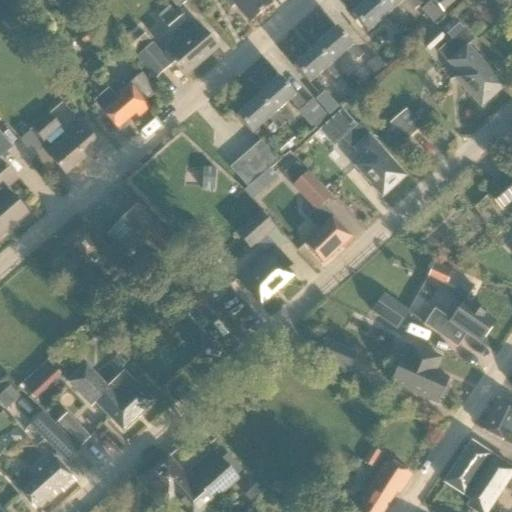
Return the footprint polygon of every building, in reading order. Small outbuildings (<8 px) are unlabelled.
[(187,0),(169,0),(177,8),(187,0)] [(223,0),(231,8),(235,5),(249,22),(272,3),(269,0),(223,0)] [(400,23),(391,12),(389,14),(376,0),(368,0),(351,15),(367,33),(384,18),(393,29),(400,23)] [(376,0),(389,14),(391,12),(404,0),(405,0),(414,10),(421,4),(417,0),(376,0)] [(444,12),(457,0),(433,0),(444,12)] [(157,16),(173,34),(188,21),(177,9),(174,11),(169,5),(157,16)] [(472,20),(470,13),(464,11),(459,16),(460,23),(467,25),(472,20)] [(455,22),(444,32),(451,40),(462,29),(455,22)] [(187,76),(218,49),(196,23),(161,53),(153,43),(135,58),(153,78),(174,60),(187,76)] [(416,40),(425,33),(419,25),(410,33),(416,40)] [(137,27),(122,41),(133,54),(149,41),(137,27)] [(330,65),(332,63),(347,51),(356,61),(363,55),(353,44),(352,46),(337,28),(315,47),(330,65)] [(459,75),(455,79),(481,107),(504,87),(478,59),(479,58),(467,44),(469,42),(472,40),(462,29),(451,40),(437,51),(447,62),(459,75)] [(397,50),(411,45),(406,32),(392,37),(397,50)] [(342,74),(332,63),(330,65),(315,47),(293,66),(309,84),(325,69),(335,80),(342,74)] [(366,65),(374,75),(384,66),(376,57),(366,65)] [(145,102),(157,92),(141,74),(118,94),(121,96),(117,100),(107,89),(93,101),(117,129),(136,114),(138,117),(150,107),(145,102)] [(273,115),(275,113),(289,100),(299,111),(306,105),(296,94),(295,96),(279,78),(258,97),(273,115)] [(315,100),(329,116),(338,108),(325,92),(315,100)] [(284,124),(275,113),(273,115),(258,97),(236,116),(251,134),(268,119),(278,130),(284,124)] [(328,118),(311,100),(306,105),(299,111),(297,112),(311,128),(312,126),(315,129),(328,118)] [(318,131),(333,147),(356,125),(342,109),(318,131)] [(406,110),(389,124),(405,143),(421,128),(406,110)] [(60,127),(49,114),(32,129),(43,142),(60,127)] [(80,124),(47,153),(66,175),(83,159),(87,163),(102,149),(80,124)] [(44,148),(29,132),(21,139),(35,156),(44,148)] [(0,237),(28,214),(6,189),(17,180),(2,162),(0,163),(0,155),(11,146),(0,134),(0,237)] [(275,146),(282,154),(296,142),(290,134),(275,146)] [(364,161),(357,168),(383,198),(405,178),(379,148),(380,148),(370,137),(355,150),(364,161)] [(250,150),(267,170),(278,161),(260,141),(250,150)] [(256,179),(267,170),(250,150),(240,159),(256,179)] [(247,188),(256,179),(240,159),(229,168),(247,188)] [(291,166),(283,174),(293,184),(301,176),(307,171),(297,161),(291,166)] [(301,176),(293,184),(291,186),(314,210),(311,212),(306,218),(319,231),(317,233),(305,244),(324,263),(342,246),(344,249),(353,241),(332,218),(319,205),(322,202),(330,195),(307,171),(301,176)] [(501,212),(511,201),(511,172),(485,194),(501,212)] [(62,245),(84,271),(93,263),(104,275),(126,256),(177,306),(208,275),(136,205),(105,236),(114,244),(106,250),(84,226),(62,245)] [(251,251),(276,229),(260,212),(235,234),(251,251)] [(274,246),(237,280),(261,306),(294,277),(288,270),(292,266),(274,246)] [(427,279),(445,287),(451,272),(433,264),(427,279)] [(397,331),(409,312),(383,295),(371,313),(397,331)] [(454,325),(480,344),(495,323),(464,302),(450,322),(435,311),(425,325),(445,339),(454,325)] [(373,326),(351,316),(346,329),(367,339),(373,326)] [(315,359),(348,373),(356,353),(323,340),(315,359)] [(441,399),(443,400),(450,387),(447,386),(449,379),(434,373),(441,359),(413,346),(406,360),(402,358),(390,383),(438,405),(441,399)] [(129,359),(121,351),(112,361),(120,369),(129,359)] [(42,399),(67,374),(57,363),(31,388),(42,399)] [(107,387),(85,365),(67,382),(91,407),(95,403),(123,432),(154,402),(124,371),(107,387)] [(10,387),(0,396),(0,400),(8,409),(20,398),(10,387)] [(511,406),(497,399),(482,431),(510,445),(511,441),(511,406)] [(77,450),(40,413),(29,423),(66,461),(77,450)] [(66,414),(58,422),(82,446),(90,438),(66,414)] [(474,511),(487,511),(511,475),(511,470),(471,443),(444,483),(471,501),(467,507),(474,511)] [(382,454),(371,447),(363,461),(374,467),(382,454)] [(167,503),(172,500),(182,511),(202,511),(211,504),(215,501),(219,498),(239,480),(238,479),(243,474),(226,455),(200,478),(192,485),(191,484),(168,459),(145,479),(167,503)] [(76,482),(53,456),(27,478),(22,473),(12,482),(21,492),(20,493),(35,509),(53,493),(55,495),(61,490),(63,492),(76,482)] [(362,503),(358,510),(359,511),(383,511),(396,493),(399,495),(412,475),(386,457),(367,488),(358,501),(362,503)] [(252,475),(240,487),(251,498),(263,485),(252,475)]
